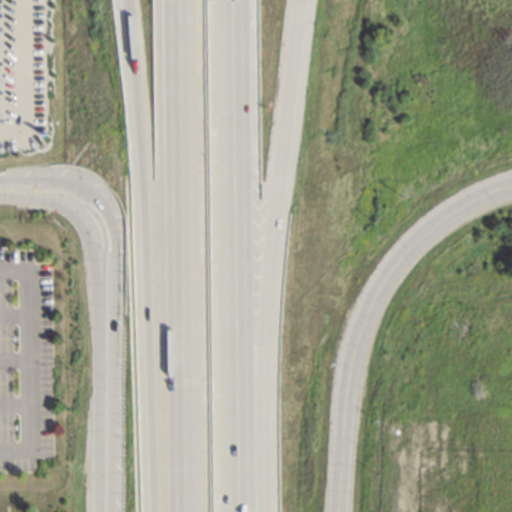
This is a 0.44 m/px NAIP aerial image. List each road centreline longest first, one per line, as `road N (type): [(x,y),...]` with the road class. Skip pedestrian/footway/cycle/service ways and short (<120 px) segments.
road 1 (motorway): [(243,511),(262,417),(262,312),(295,0)]
road 2 (motorway): [(125,0),(162,511)]
road 3 (motorway): [(241,511),(226,227),(226,0)]
road 4 (motorway): [(176,0),(183,511)]
road 5 (tertiary): [(75,190),(98,215),(104,265),(110,511)]
road 6 (tertiary): [(399,259),(375,287),(355,343),(337,511)]
road 7 (tertiary): [(511,192),(439,226),(399,259)]
